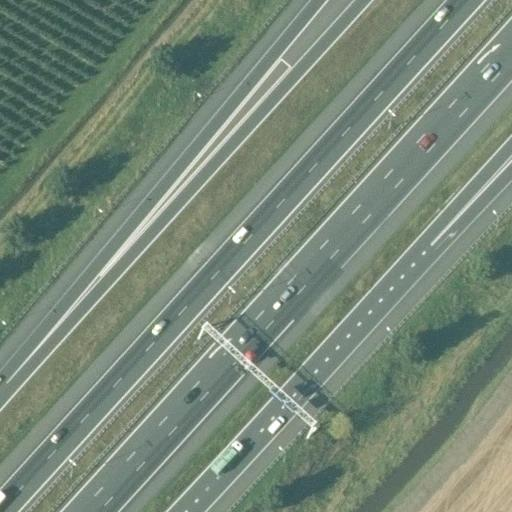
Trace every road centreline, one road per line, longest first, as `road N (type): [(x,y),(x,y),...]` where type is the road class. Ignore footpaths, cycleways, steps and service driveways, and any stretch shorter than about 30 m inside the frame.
road 1 (motorway): [(467,0),(0,509)]
road 2 (motorway): [(94,511),(511,53)]
road 3 (motorway): [(364,0),(0,393)]
road 4 (motorway): [(321,0),(0,386)]
road 5 (motorway): [(182,511),(428,248)]
road 6 (motorway): [(428,248),(511,155)]
